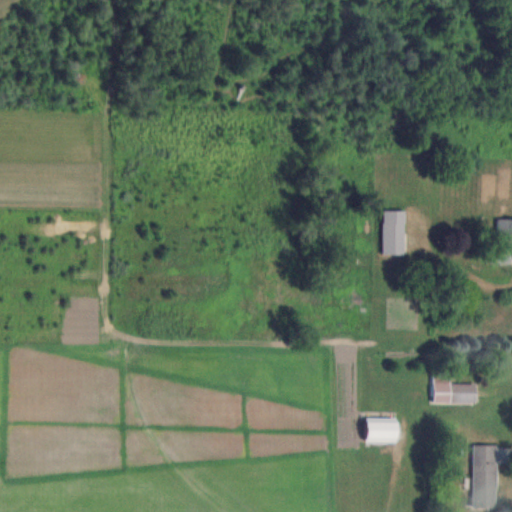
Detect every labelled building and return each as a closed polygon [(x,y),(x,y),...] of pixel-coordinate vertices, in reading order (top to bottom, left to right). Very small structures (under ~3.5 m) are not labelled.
[(384,253),(406,253),(406,208),(384,208),(384,253)] [(511,216),(494,217),(494,263),(511,263),(511,237),(511,236),(511,216)] [(476,382),(433,382),(433,402),(476,402),(476,382)] [(398,417),(367,417),(367,440),(398,440),(398,417)] [(497,443),(474,443),(474,506),(497,506),(497,443)]
